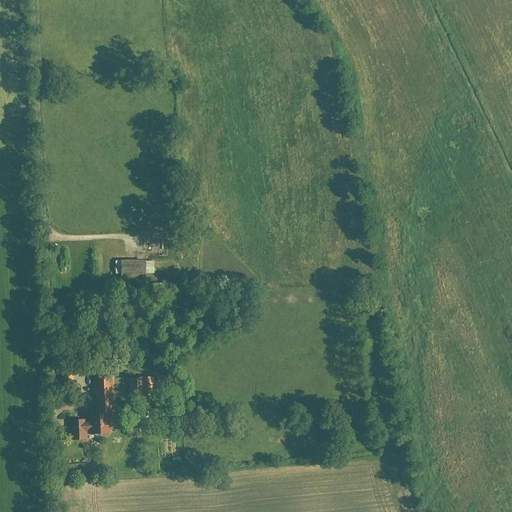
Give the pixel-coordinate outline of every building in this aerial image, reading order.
[(143,260),(143,273),(153,273),(153,259),(143,260)] [(143,260),(117,260),(118,274),(143,273),(143,260)] [(160,293),(168,293),(168,283),(160,283),(160,293)] [(102,315),(89,316),(90,340),(103,340),(102,315)] [(76,361),(66,361),(67,389),(77,389),(76,361)] [(157,374),(147,375),(148,399),(158,399),(157,374)] [(117,375),(93,377),(95,411),(86,412),(86,418),(87,433),(110,432),(110,413),(119,413),(118,386),(117,375)] [(118,386),(126,386),(125,375),(117,375),(118,386)] [(143,375),(134,376),(135,403),(145,403),(143,375)] [(69,419),(70,438),(87,438),(87,433),(86,418),(69,419)]
